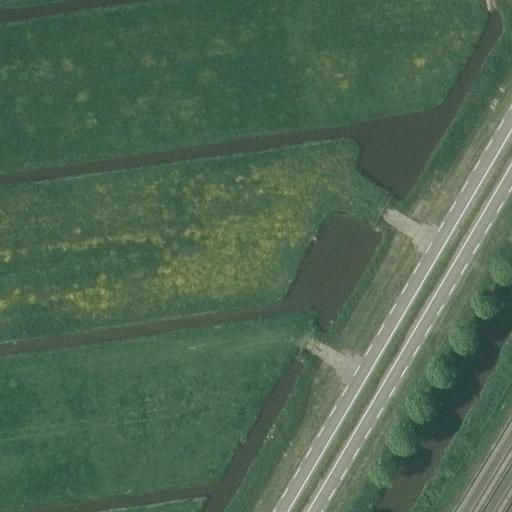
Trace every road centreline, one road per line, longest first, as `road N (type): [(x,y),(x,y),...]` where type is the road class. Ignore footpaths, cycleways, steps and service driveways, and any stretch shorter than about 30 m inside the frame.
road 1 (secondary): [(511,123),(285,511)]
road 2 (secondary): [(315,511),(511,175)]
